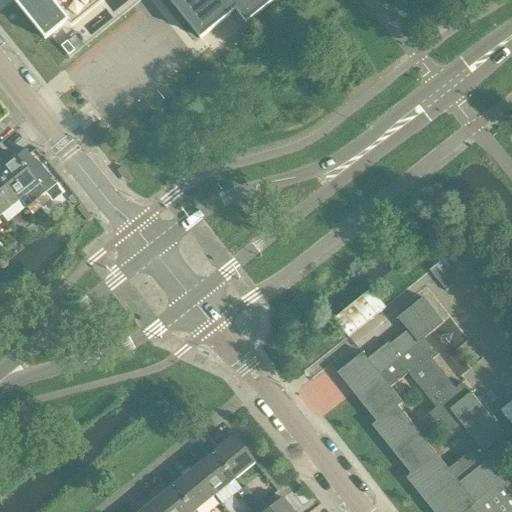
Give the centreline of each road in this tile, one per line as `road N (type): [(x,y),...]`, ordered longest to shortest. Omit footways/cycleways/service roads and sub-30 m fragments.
road 1 (unclassified): [(363,511),(191,300)]
road 2 (unclassified): [(0,69),(153,251)]
road 3 (secondary): [(353,161),(218,201),(153,251)]
road 4 (secondary): [(191,300),(337,188),(353,161)]
road 5 (secondary): [(4,378),(123,347),(191,300)]
road 6 (secondary): [(153,251),(21,354),(4,378)]
